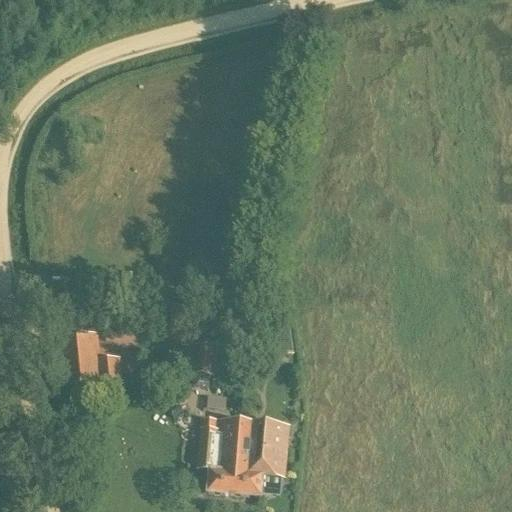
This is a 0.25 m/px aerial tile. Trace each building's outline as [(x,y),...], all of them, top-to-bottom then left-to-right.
[(294,355),(285,292),(260,296),(266,331),(272,331),(276,358),(294,355)] [(51,314),(76,312),(75,294),(50,296),(51,314)] [(169,348),(186,349),(188,308),(171,308),(169,348)] [(122,385),(120,359),(100,360),(98,336),(55,340),(60,391),(102,386),(122,385)] [(186,349),(184,376),(221,379),(223,352),(186,349)] [(251,478),(254,426),(216,423),(213,463),(220,464),(220,472),(209,471),(207,496),(261,501),(263,479),(251,478)] [(289,429),(254,426),(251,478),(263,479),(284,481),(289,429)]
